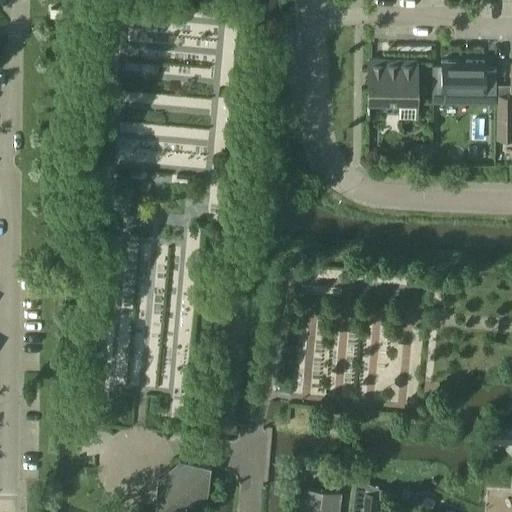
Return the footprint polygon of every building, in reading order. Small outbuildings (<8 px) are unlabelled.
[(50,8),(50,16),(62,16),(62,15),(62,8),(50,8)] [(415,117),(416,60),(368,59),(367,100),(399,101),(398,116),(415,117)] [(432,65),(431,102),(442,102),(442,92),(482,93),(482,101),(495,101),(495,94),(495,84),(496,69),(484,69),(484,61),(441,60),(441,65),(432,65)] [(511,62),(511,63),(511,94),(497,94),(496,139),(511,138),(511,62)] [(505,441),(505,423),(504,423),(491,423),(491,440),(505,441)] [(188,511),(206,495),(209,465),(178,462),(157,482),(154,511),(188,511)] [(337,511),(340,493),(302,488),(299,511),(337,511)] [(367,511),(375,511),(378,492),(365,491),(363,511),(367,511)] [(417,504),(422,494),(415,491),(410,500),(417,504)]
